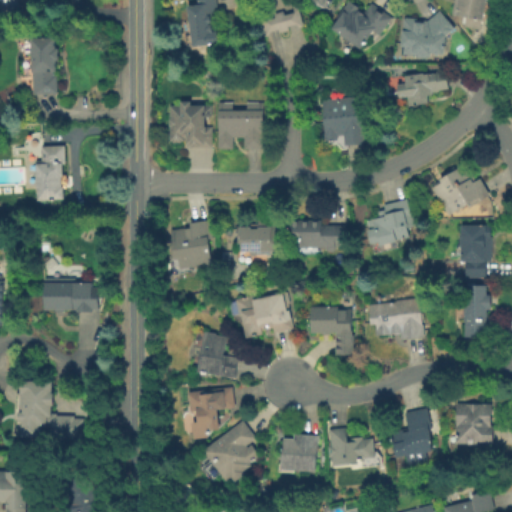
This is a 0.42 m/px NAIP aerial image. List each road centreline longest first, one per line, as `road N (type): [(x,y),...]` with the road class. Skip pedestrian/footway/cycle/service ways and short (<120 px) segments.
road 1 (tertiary): [(132,0),(133,511)]
road 2 (residential): [(132,181),(369,179),(411,159),(477,107),(511,27)]
road 3 (residential): [(511,367),(422,372),(338,393),(279,379)]
road 4 (residential): [(293,181),(287,46)]
